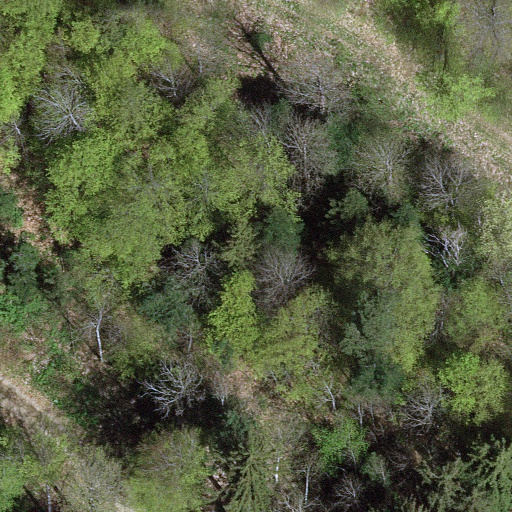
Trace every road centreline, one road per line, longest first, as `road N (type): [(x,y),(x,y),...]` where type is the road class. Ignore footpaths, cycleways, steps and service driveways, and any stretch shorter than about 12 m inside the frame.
road 1 (track): [(511,148),(287,0)]
road 2 (track): [(144,511),(0,387)]
